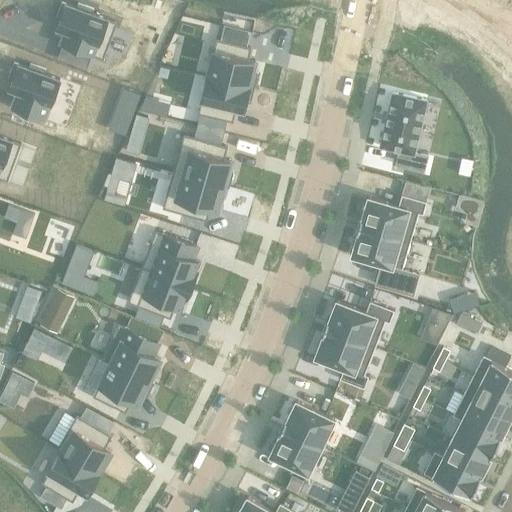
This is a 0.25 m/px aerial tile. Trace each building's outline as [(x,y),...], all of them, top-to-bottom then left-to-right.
[(62,1),(56,17),(61,19),(58,28),(65,30),(61,43),(104,59),(117,21),(92,13),(94,8),(78,2),(77,7),(62,1)] [(225,25),(221,40),(246,46),(250,32),(225,25)] [(216,39),(207,76),(255,88),(258,73),(254,72),(256,62),(248,60),(251,47),(246,46),(221,40),(216,39)] [(171,41),(166,65),(177,68),(183,44),(171,41)] [(14,62),(9,78),(13,79),(10,88),(18,91),(12,107),(45,119),(60,79),(45,73),(46,68),(31,63),(29,67),(14,62)] [(207,76),(198,114),(233,122),(236,109),(244,111),(246,102),(251,103),(255,88),(207,76)] [(393,92),(380,146),(400,150),(397,165),(424,171),(428,155),(415,152),(427,99),(393,92)] [(184,134),(173,171),(225,186),(230,187),(234,172),(229,171),(232,162),(224,159),(228,147),(184,134)] [(0,177),(8,180),(21,143),(0,135),(0,177)] [(173,171),(163,208),(207,221),(211,208),(218,210),(225,186),(173,171)] [(406,181),(402,194),(426,202),(431,187),(406,181)] [(361,218),(359,225),(411,240),(419,212),(423,214),(426,202),(402,194),(399,205),(368,196),(362,218),(361,218)] [(472,198),(468,212),(480,216),(484,202),(472,198)] [(358,233),(352,255),(382,263),(376,284),(413,294),(419,273),(402,269),(411,240),(359,225),(357,232),(358,233)] [(156,230),(142,266),(151,270),(192,286),(201,262),(194,259),(199,247),(156,230)] [(151,270),(137,306),(171,319),(176,306),(183,309),(192,286),(151,270)] [(458,297),(451,299),(455,312),(462,309),(458,297)] [(328,321),(325,328),(375,347),(385,320),(390,322),(394,310),(371,301),(366,311),(337,300),(328,321)] [(433,307),(428,320),(446,327),(453,314),(433,307)] [(462,313),(457,323),(467,328),(472,318),(462,313)] [(118,323),(102,357),(110,362),(150,381),(161,359),(154,355),(160,344),(118,323)] [(323,335),(315,356),(345,368),(340,378),(364,387),(369,376),(365,374),(375,347),(325,328),(322,335),(323,335)] [(444,346),(438,357),(445,360),(451,350),(444,346)] [(511,369),(484,355),(474,375),(511,394),(511,369)] [(438,357),(433,367),(440,371),(445,360),(438,357)] [(99,385),(93,397),(126,412),(132,401),(139,404),(143,395),(147,397),(154,383),(150,381),(110,362),(99,385)] [(414,362),(406,378),(418,384),(426,368),(414,362)] [(511,394),(474,375),(464,394),(511,418),(511,415),(511,394)] [(424,385),(419,395),(426,399),(431,388),(424,385)] [(464,394),(454,414),(462,419),(500,438),(511,418),(464,394)] [(419,395),(413,406),(420,409),(426,399),(419,395)] [(286,420),(282,427),(322,446),(335,419),(296,400),(286,420)] [(77,415),(57,448),(61,450),(99,473),(112,451),(105,447),(112,436),(77,415)] [(462,419),(453,437),(491,456),(500,438),(462,419)] [(405,423),(399,434),(410,439),(415,429),(405,423)] [(280,434),(270,454),(309,473),(322,446),(282,427),(279,434),(280,434)] [(399,434),(394,445),(404,450),(410,439),(399,434)] [(453,437),(443,455),(482,475),(491,456),(453,437)] [(61,450),(42,483),(47,486),(68,499),(73,502),(80,491),(87,495),(92,486),(99,473),(61,450)] [(362,451),(358,461),(374,469),(379,460),(362,451)] [(435,451),(424,472),(471,496),(482,475),(443,455),(435,451)] [(385,463),(378,476),(398,486),(405,473),(385,463)] [(377,478),(372,488),(378,492),(384,481),(377,478)] [(47,486),(41,497),(61,509),(68,499),(47,486)] [(417,486),(407,506),(418,511),(462,511),(464,510),(417,486)] [(296,511),(281,503),(275,511),(274,511),(248,496),(238,511),(296,511)] [(367,497),(362,507),(369,511),(374,500),(367,497)] [(347,498),(341,510),(344,511),(352,511),(357,503),(347,498)] [(296,502),(292,509),(297,511),(300,511),(304,507),(296,502)]
